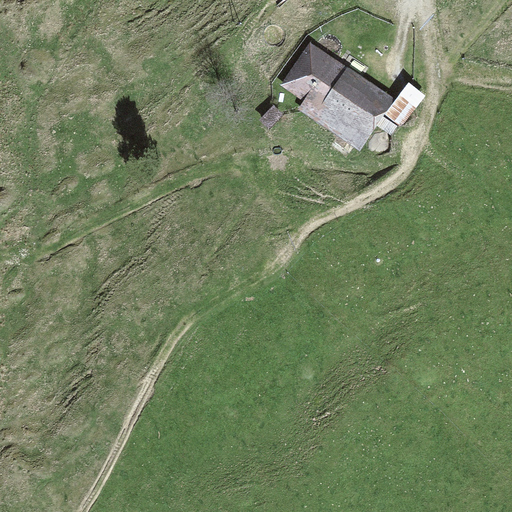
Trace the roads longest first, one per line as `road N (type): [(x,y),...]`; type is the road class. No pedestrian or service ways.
road 1 (track): [(423,0),(432,94),(405,171),(316,223),(279,263),(189,320),(82,511)]
road 2 (track): [(413,153),(341,168),(261,163),(217,172),(53,248),(0,256)]
